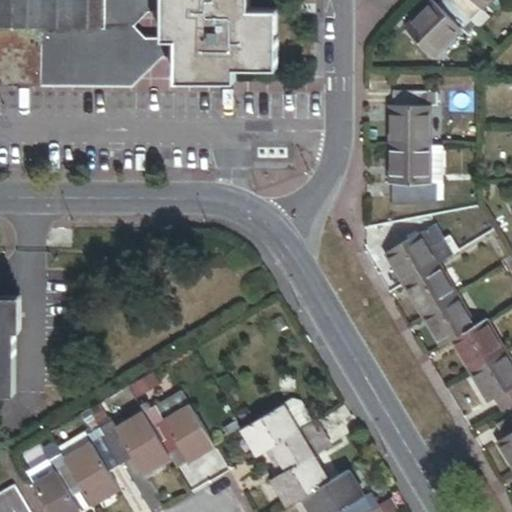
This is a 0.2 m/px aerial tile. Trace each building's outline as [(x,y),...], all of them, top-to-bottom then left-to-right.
[(14,23),(13,0),(0,0),(0,69),(44,70),(44,24),(14,23)] [(149,8),(166,12),(165,0),(13,0),(14,23),(44,24),(44,70),(136,70),(154,48),(146,38),(135,24),(149,8)] [(179,78),(207,78),(208,73),(237,73),(237,66),(278,66),(278,37),(272,38),(271,9),(251,9),(250,0),(165,0),(166,12),(165,38),(166,38),(180,38),(179,56),(179,78)] [(451,0),(440,0),(437,4),(461,29),(464,32),(474,23),(451,0)] [(472,0),(451,0),(474,23),(484,12),(481,8),(472,0)] [(489,0),(472,0),(481,8),(489,0)] [(461,29),(437,4),(434,2),(406,29),(433,56),(461,29)] [(165,56),(166,38),(165,38),(146,38),(154,48),(136,70),(44,70),(44,85),(165,86),(165,56)] [(165,56),(179,56),(180,38),(166,38),(165,56)] [(0,84),(44,85),(44,70),(0,69),(0,84)] [(395,91),(395,106),(430,106),(438,106),(438,91),(395,91)] [(392,145),(430,145),(430,106),(395,106),(392,106),(392,145)] [(431,183),(430,145),(392,145),(392,184),(394,184),(431,183)] [(444,145),(430,145),(431,183),(438,183),(444,183),(444,145)] [(431,183),(394,184),(394,205),(430,206),(437,203),(438,183),(431,183)] [(404,284),(437,264),(419,234),(386,254),(404,284)] [(424,315),(456,295),(437,264),(404,284),(424,315)] [(475,326),(456,295),(424,315),(442,346),(452,340),(475,326)] [(0,386),(18,387),(18,300),(0,299),(0,386)] [(504,351),(485,319),(475,326),(452,340),(471,371),(504,351)] [(511,388),(511,364),(504,351),(471,371),(490,401),(492,400),(511,388)] [(511,388),(492,400),(500,414),(511,406),(511,388)] [(295,398),(285,402),(301,428),(311,423),(315,421),(303,400),(295,398)] [(191,459),(216,444),(192,402),(166,418),(158,404),(146,411),(167,445),(178,438),(191,459)] [(301,428),(285,402),(244,427),(245,428),(260,454),(282,441),(288,453),(319,435),(311,423),(301,428)] [(173,457),(167,445),(146,411),(120,427),(114,418),(101,426),(120,458),(133,450),(146,473),(173,457)] [(511,416),(495,427),(502,439),(511,433),(511,416)] [(315,421),(311,423),(319,435),(326,431),(317,419),(315,421)] [(94,442),(67,458),(81,482),(94,503),(121,488),(108,465),(120,458),(101,426),(89,433),(94,442)] [(326,431),(319,435),(326,447),(333,443),(326,431)] [(511,462),(511,433),(502,439),(499,441),(511,462)] [(319,435),(288,453),(296,466),(275,478),(290,505),(305,496),(330,480),(316,453),(326,447),(319,435)] [(58,470),(36,484),(53,511),(78,511),(82,510),(70,488),(81,482),(67,458),(63,453),(52,460),(58,470)] [(350,468),(330,480),(305,496),(314,511),(339,511),(343,510),(343,511),(366,511),(382,503),(374,491),(367,496),(350,468)] [(31,511),(15,484),(0,492),(0,511),(31,511)] [(387,511),(382,503),(366,511),(387,511)]
